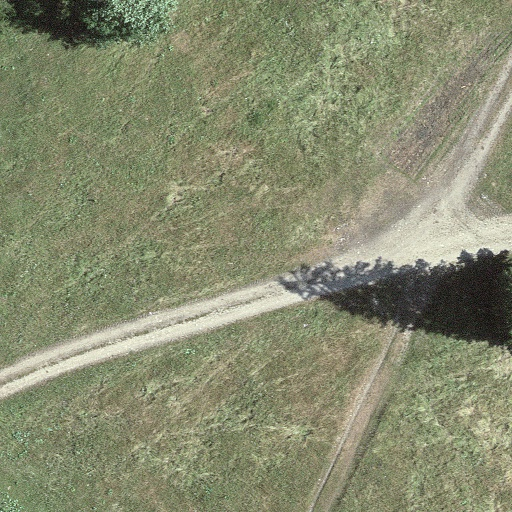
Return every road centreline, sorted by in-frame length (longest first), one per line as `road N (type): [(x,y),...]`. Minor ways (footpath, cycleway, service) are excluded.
road 1 (track): [(318,511),(437,245),(0,389)]
road 2 (track): [(511,231),(437,245),(511,97)]
